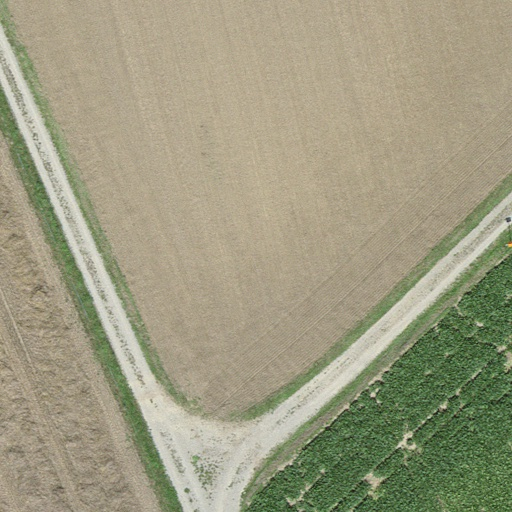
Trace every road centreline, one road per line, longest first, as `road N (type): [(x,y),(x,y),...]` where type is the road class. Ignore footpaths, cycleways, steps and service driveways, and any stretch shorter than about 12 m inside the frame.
road 1 (track): [(0,31),(196,489)]
road 2 (track): [(511,221),(196,489),(206,511)]
